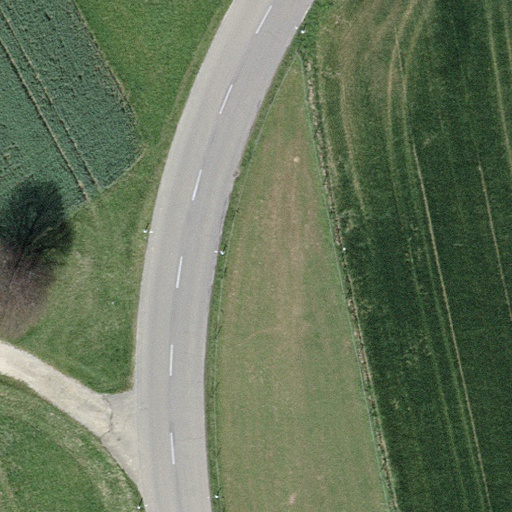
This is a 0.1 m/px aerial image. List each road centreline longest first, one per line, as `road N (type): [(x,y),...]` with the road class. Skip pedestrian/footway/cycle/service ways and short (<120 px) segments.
road 1 (secondary): [(179,511),(170,451),(176,313),(204,138),(273,0)]
road 2 (track): [(170,451),(0,358)]
